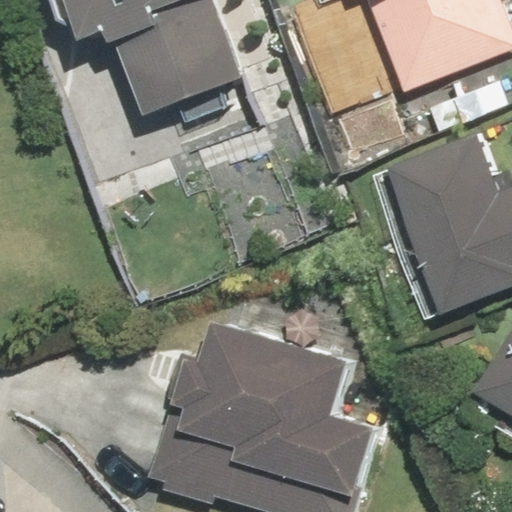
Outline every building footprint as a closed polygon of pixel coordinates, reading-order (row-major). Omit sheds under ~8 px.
[(166,136),(271,94),(232,0),(69,0),(86,39),(121,25),(166,136)] [(374,0),(410,88),(511,48),(511,14),(506,0),(374,0)] [(397,164),(453,311),(511,288),(511,187),(506,190),(484,131),(397,164)] [(152,478),(266,511),(359,511),(385,425),(343,413),(360,359),(202,312),(152,478)] [(511,336),(482,388),(511,405),(511,336)]
